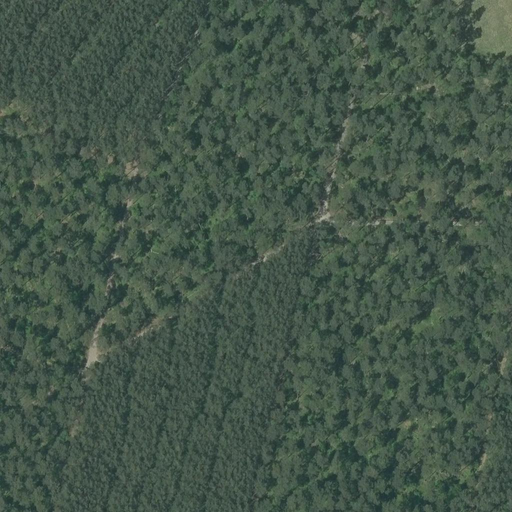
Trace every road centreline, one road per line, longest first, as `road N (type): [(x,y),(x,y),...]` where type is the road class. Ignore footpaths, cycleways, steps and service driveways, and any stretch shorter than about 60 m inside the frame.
road 1 (track): [(208,0),(129,166),(85,374)]
road 2 (track): [(308,223),(244,511)]
road 3 (track): [(308,223),(85,374)]
road 4 (track): [(511,225),(308,223)]
road 5 (track): [(511,323),(469,511)]
road 6 (track): [(356,43),(308,223)]
road 7 (track): [(85,374),(53,511)]
road 8 (track): [(0,111),(129,166)]
